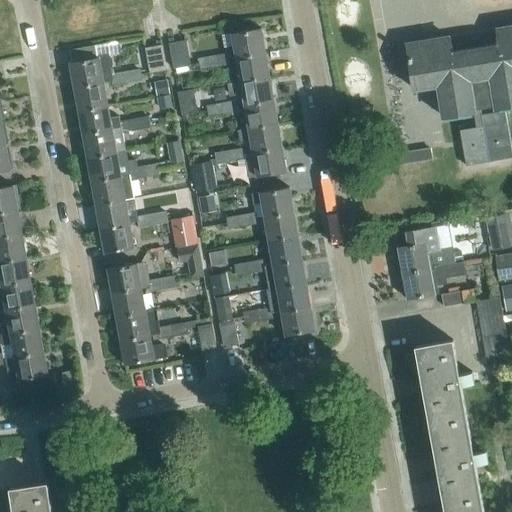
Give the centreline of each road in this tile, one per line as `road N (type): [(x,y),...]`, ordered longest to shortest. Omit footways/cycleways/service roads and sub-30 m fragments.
road 1 (residential): [(85,389),(17,0)]
road 2 (residential): [(359,349),(298,0)]
road 3 (residential): [(85,389),(359,349)]
road 4 (residential): [(390,511),(359,349)]
